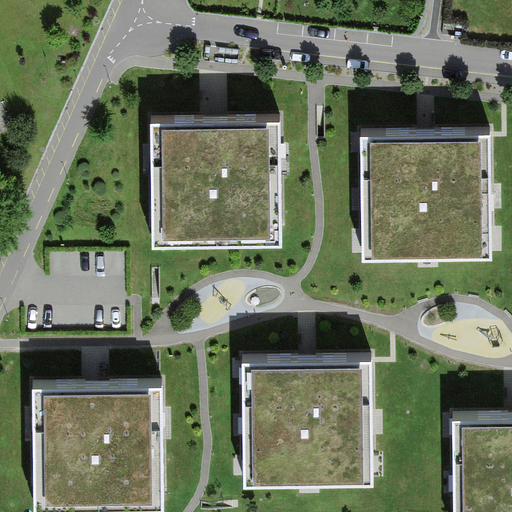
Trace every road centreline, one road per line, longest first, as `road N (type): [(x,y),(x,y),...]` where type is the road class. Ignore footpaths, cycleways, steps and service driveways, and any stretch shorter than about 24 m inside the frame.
road 1 (residential): [(511,65),(118,16)]
road 2 (residential): [(0,287),(118,16)]
road 3 (unknown): [(148,342),(181,297),(212,281),(256,272),(298,281)]
